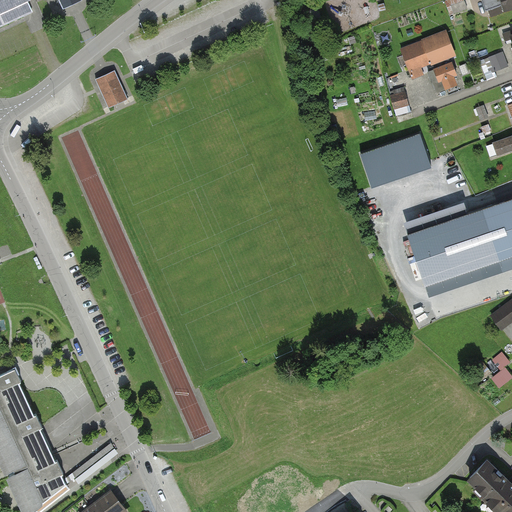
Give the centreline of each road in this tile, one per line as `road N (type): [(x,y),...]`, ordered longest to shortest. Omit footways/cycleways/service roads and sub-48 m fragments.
road 1 (residential): [(165,511),(0,158)]
road 2 (residential): [(511,418),(420,493),(360,487),(317,511)]
road 3 (residential): [(156,0),(0,113)]
